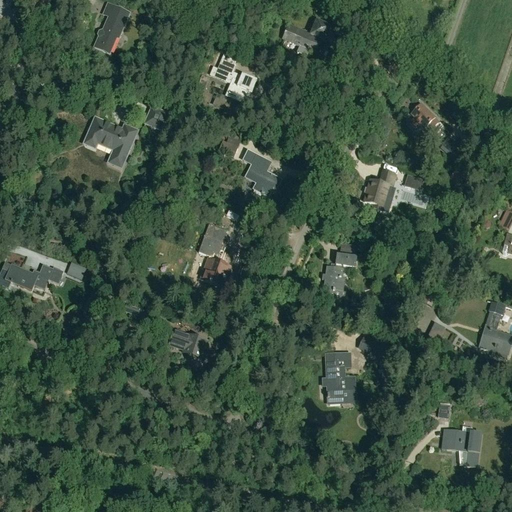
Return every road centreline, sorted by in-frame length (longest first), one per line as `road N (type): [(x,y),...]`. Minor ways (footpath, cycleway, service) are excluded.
road 1 (residential): [(230,429),(303,231),(413,51)]
road 2 (tertiary): [(317,511),(0,442)]
road 3 (residential): [(230,429),(0,333)]
road 4 (residential): [(430,511),(230,429)]
road 5 (residential): [(0,131),(54,0)]
road 6 (residential): [(511,143),(413,51)]
